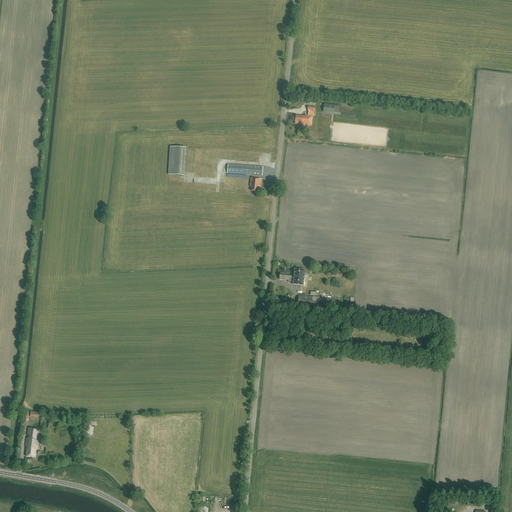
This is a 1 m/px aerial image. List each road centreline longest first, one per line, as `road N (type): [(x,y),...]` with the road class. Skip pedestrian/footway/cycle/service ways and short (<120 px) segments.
road 1 (unclassified): [(244,511),(294,0)]
road 2 (unclassified): [(131,511),(76,485),(0,472)]
